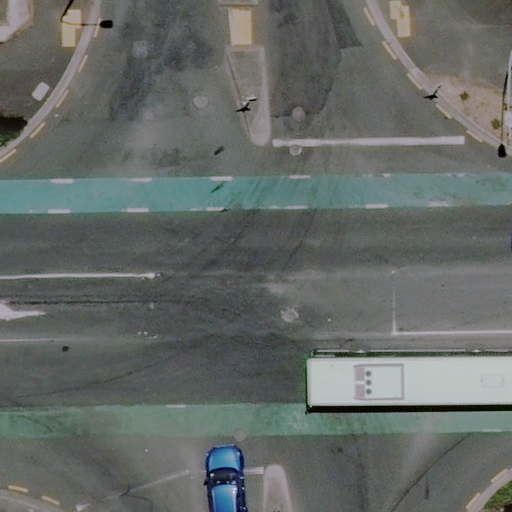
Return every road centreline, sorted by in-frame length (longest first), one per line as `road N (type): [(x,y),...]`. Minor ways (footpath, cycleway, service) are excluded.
road 1 (unclassified): [(234,0),(269,308)]
road 2 (secondary): [(269,308),(155,337),(0,341)]
road 3 (secondary): [(511,272),(398,274),(269,308)]
road 4 (tertiary): [(269,308),(286,511)]
